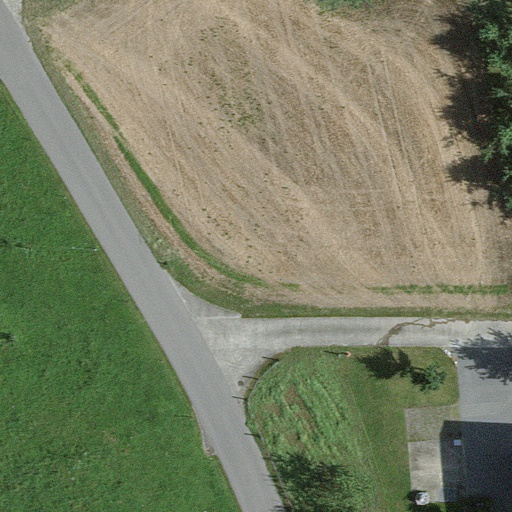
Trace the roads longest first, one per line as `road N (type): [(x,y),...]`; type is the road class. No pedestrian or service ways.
road 1 (unclassified): [(0,25),(197,361),(265,511)]
road 2 (track): [(511,345),(275,342),(197,361)]
